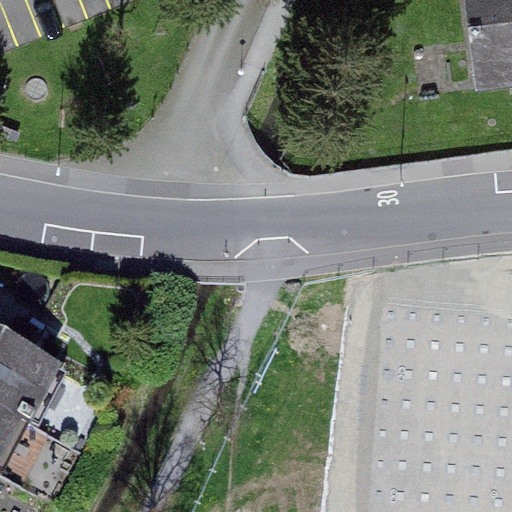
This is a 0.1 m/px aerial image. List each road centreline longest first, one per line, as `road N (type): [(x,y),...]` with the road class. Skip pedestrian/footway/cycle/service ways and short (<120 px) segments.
road 1 (residential): [(511,205),(281,225),(155,222)]
road 2 (residential): [(155,222),(175,127),(228,0)]
road 3 (residential): [(155,222),(0,199)]
